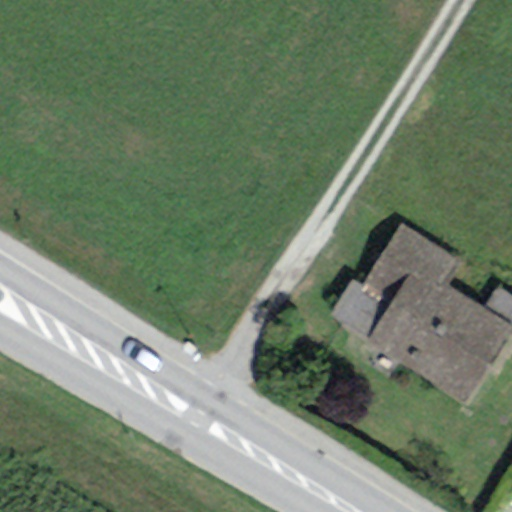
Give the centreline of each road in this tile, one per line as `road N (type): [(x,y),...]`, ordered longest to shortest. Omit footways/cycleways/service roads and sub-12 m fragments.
road 1 (track): [(207,413),(456,0)]
road 2 (secondary): [(364,511),(0,283)]
